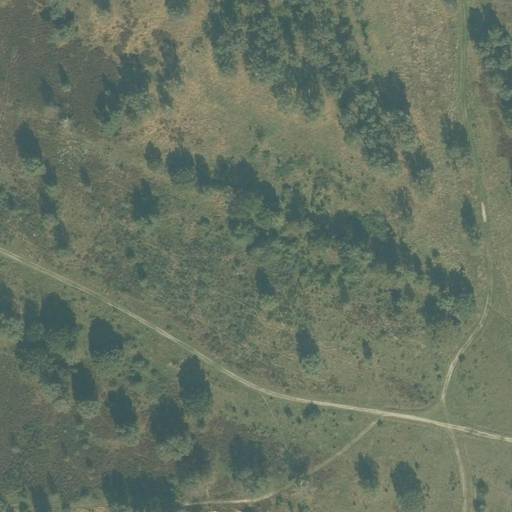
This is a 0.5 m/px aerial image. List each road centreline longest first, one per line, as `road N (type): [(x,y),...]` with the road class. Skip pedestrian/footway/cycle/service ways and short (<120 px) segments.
road 1 (track): [(451,427),(444,389),(489,301),(489,255),(462,100),(460,0)]
road 2 (track): [(385,413),(280,397),(245,383),(0,250)]
